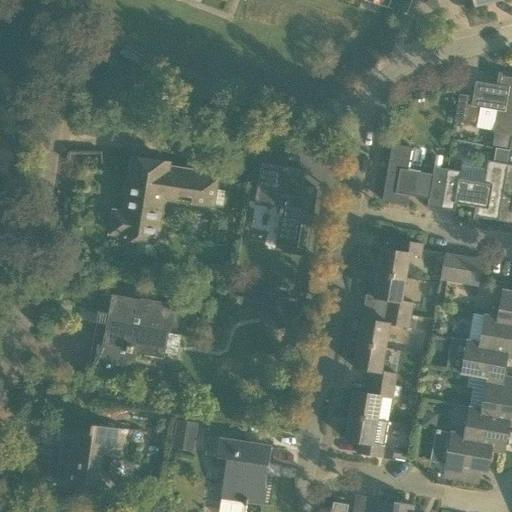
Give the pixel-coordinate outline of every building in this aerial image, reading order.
[(407,14),(412,0),(368,0),(388,8),(389,7),(407,14)] [(145,57),(125,44),(119,54),(139,67),(145,57)] [(511,135),(511,77),(500,75),(499,85),(476,81),(473,96),(460,94),(455,120),(477,124),(480,107),(498,110),(494,133),(496,133),(511,136),(511,135)] [(496,133),(493,146),(509,149),(511,136),(496,133)] [(434,174),(409,170),(412,147),(392,144),(383,201),(405,204),(407,195),(429,199),(427,207),(441,209),(448,169),(435,167),(434,174)] [(496,148),(494,161),(508,163),(510,150),(496,148)] [(163,198),(212,206),(215,189),(217,175),(168,168),(169,164),(133,158),(124,213),(114,211),(111,233),(121,235),(121,238),(156,243),(163,198)] [(498,220),(508,163),(489,160),(485,183),(461,178),(462,172),(448,169),(441,209),(454,211),(456,203),(477,207),(476,217),(498,220)] [(511,164),(508,163),(498,220),(511,222),(511,164)] [(305,174),(261,165),(254,207),(280,213),(274,248),(296,252),(300,229),(310,231),(318,193),(302,190),(305,174)] [(421,256),(423,244),(398,239),(396,251),(382,249),(378,273),(406,278),(410,254),(421,256)] [(453,280),(458,255),(446,253),(441,278),(453,280)] [(466,282),(470,257),(458,255),(453,280),(466,282)] [(479,284),(483,259),(470,257),(466,282),(479,284)] [(410,315),(412,302),(402,300),(406,278),(378,273),(374,297),(387,299),(385,311),(410,315)] [(511,291),(503,290),(499,317),(498,322),(511,324),(511,291)] [(270,334),(287,326),(273,297),(251,293),(270,334)] [(142,302),(113,296),(102,294),(89,364),(109,368),(113,345),(137,349),(164,355),(170,326),(175,327),(179,306),(142,299),(142,302)] [(410,315),(385,311),(383,322),(362,318),(358,343),(386,348),(390,324),(408,327),(410,319),(410,315)] [(485,315),(485,316),(481,342),(480,348),(508,352),(507,358),(511,358),(511,324),(498,322),(499,317),(485,315)] [(461,371),(461,352),(465,352),(465,338),(449,337),(448,370),(461,371)] [(511,391),(511,377),(504,376),(507,358),(508,352),(480,348),(481,342),(468,340),(462,373),(488,378),(488,382),(502,385),(502,389),(511,391)] [(370,382),(395,386),(395,385),(397,373),(382,370),(386,348),(358,343),(354,367),(372,370),(370,382)] [(393,396),(395,386),(370,382),(368,393),(354,391),(350,415),(388,422),(388,421),(378,419),(382,396),(393,397),(393,396)] [(511,425),(511,391),(502,389),(502,385),(488,382),(483,409),(482,414),(510,419),(510,425),(511,425)] [(510,425),(510,419),(482,414),(483,409),(470,406),(465,433),(464,439),(491,444),(491,450),(505,452),(509,425),(510,425)] [(382,457),(388,422),(350,415),(346,439),(359,441),(357,453),(382,457)] [(194,451),(198,423),(178,420),(173,448),(194,451)] [(123,458),(127,429),(91,424),(90,432),(64,428),(59,463),(69,464),(67,481),(97,485),(100,471),(109,472),(112,456),(123,458)] [(488,472),(491,450),(491,444),(464,439),(465,433),(452,431),(444,477),(478,483),(480,471),(488,472)] [(266,488),(269,465),(272,446),(209,437),(206,455),(216,456),(216,457),(227,459),(222,498),(219,511),(246,511),(248,502),(261,504),(264,487),(266,488)] [(412,511),(414,505),(356,495),(353,511),(412,511)]
